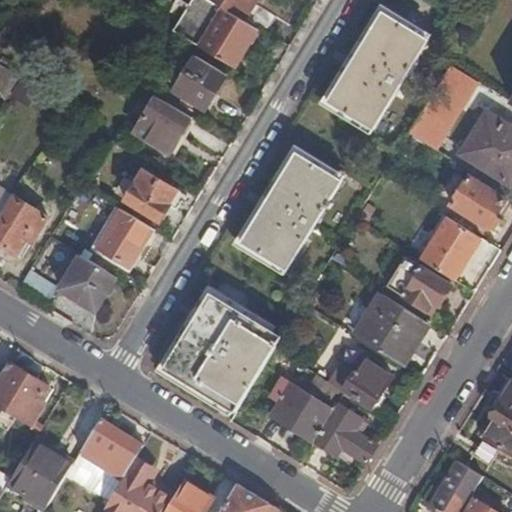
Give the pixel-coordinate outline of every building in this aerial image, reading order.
[(234,69),(258,30),(209,0),(196,0),(177,34),(234,69)] [(254,4),(256,0),(209,0),(258,30),(265,34),(275,18),(254,4)] [(484,11),(476,24),(483,28),(491,15),(484,11)] [(362,122),(418,32),(386,13),(331,101),(362,122)] [(430,40),(418,32),(362,122),(376,130),(430,40)] [(205,112),(227,76),(196,57),(173,93),(205,112)] [(0,88),(8,98),(21,77),(0,64),(0,88)] [(409,133),(456,163),(462,155),(511,184),(511,126),(489,112),(468,100),(478,83),(451,65),(409,133)] [(30,104),(40,91),(25,80),(15,94),(30,104)] [(468,100),(489,112),(499,96),(478,83),(468,100)] [(170,156),(193,119),(157,97),(135,134),(170,156)] [(244,242),(276,262),(331,173),(299,153),(244,242)] [(160,223),(178,193),(145,172),(127,201),(160,223)] [(331,173),(276,262),(289,270),(343,181),(331,173)] [(489,229),(506,200),(469,177),(452,205),(489,229)] [(0,215),(12,196),(0,188),(0,215)] [(12,196),(0,215),(0,244),(16,255),(25,240),(29,232),(35,236),(47,218),(12,196)] [(131,268),(155,230),(122,210),(98,248),(131,268)] [(423,260),(456,281),(483,239),(449,217),(423,260)] [(29,232),(25,240),(31,244),(35,236),(29,232)] [(95,312),(117,277),(81,255),(60,289),(95,312)] [(440,305),(452,286),(405,256),(387,285),(429,311),(434,302),(440,305)] [(33,269),(25,282),(54,298),(62,285),(33,269)] [(166,368),(198,389),(244,314),(212,294),(166,368)] [(384,296),(358,337),(402,365),(428,322),(384,296)] [(244,314),(198,389),(236,412),(264,367),(275,350),(282,337),(244,314)] [(275,350),(264,367),(282,379),(333,409),(337,404),(343,393),(275,350)] [(373,408),(392,378),(363,361),(345,391),(373,408)] [(51,388),(13,364),(3,380),(0,385),(0,424),(9,430),(16,417),(33,427),(44,410),(39,407),(51,388)] [(271,417),(313,443),(315,441),(333,409),(282,379),(270,399),(280,404),(271,417)] [(511,385),(481,434),(485,437),(473,457),(490,467),(501,447),(511,453),(511,385)] [(350,453),(367,464),(379,445),(356,431),(360,424),(362,420),(337,404),(333,409),(315,441),(337,455),(341,448),(350,453)] [(74,466),(69,476),(75,480),(89,457),(125,479),(136,463),(146,445),(119,430),(113,426),(102,420),(74,466)] [(116,421),(113,426),(119,430),(122,424),(116,421)] [(356,431),(379,445),(384,437),(360,424),(356,431)] [(35,443),(13,481),(12,483),(31,494),(50,507),(69,476),(74,466),(35,443)] [(346,460),(350,453),(341,448),(337,455),(346,460)] [(89,457),(75,480),(111,501),(125,479),(89,457)] [(461,511),(484,477),(458,461),(431,505),(441,511),(461,511)] [(155,475),(136,463),(125,479),(111,501),(104,511),(163,511),(173,497),(157,487),(154,492),(147,488),(150,483),(155,475)] [(0,473),(0,502),(12,483),(13,481),(0,473)] [(208,511),(216,500),(187,482),(168,511),(208,511)] [(157,487),(150,483),(147,488),(154,492),(157,487)] [(280,511),(281,511),(238,486),(221,511),(280,511)] [(47,511),(50,507),(31,494),(25,503),(40,511),(47,511)] [(493,511),(475,500),(467,511),(493,511)]
